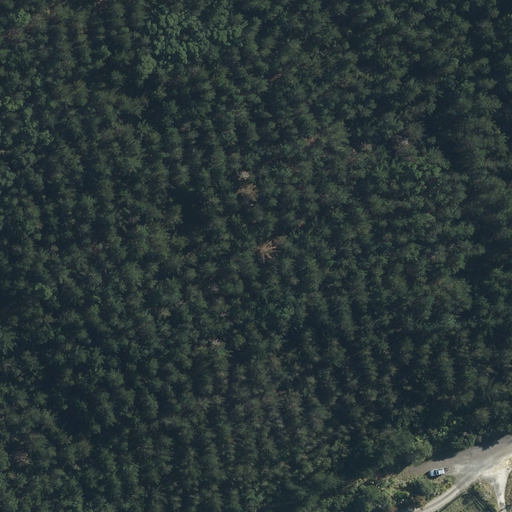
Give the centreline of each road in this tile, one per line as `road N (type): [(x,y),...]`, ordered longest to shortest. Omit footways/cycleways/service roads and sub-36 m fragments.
road 1 (track): [(248,511),(341,480),(384,475)]
road 2 (track): [(384,475),(511,457)]
